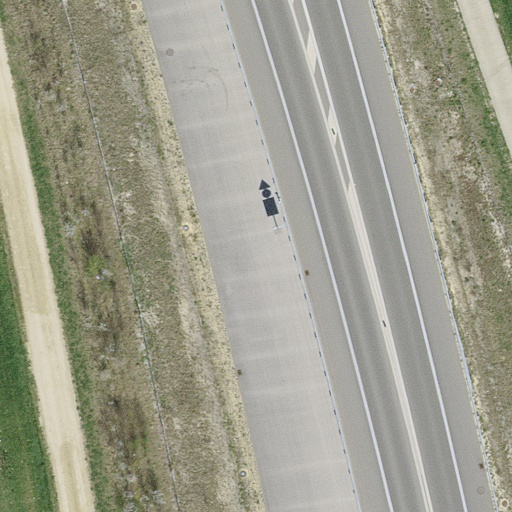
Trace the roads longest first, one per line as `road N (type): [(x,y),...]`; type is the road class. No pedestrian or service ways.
road 1 (trunk): [(270,0),(421,472)]
road 2 (trunk): [(421,472),(355,127),(319,0)]
road 3 (track): [(73,511),(0,120)]
